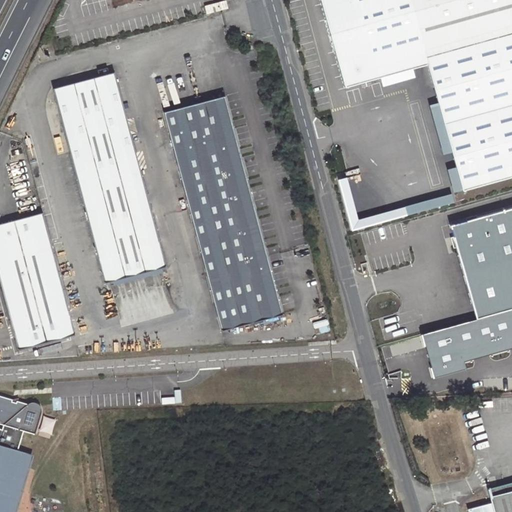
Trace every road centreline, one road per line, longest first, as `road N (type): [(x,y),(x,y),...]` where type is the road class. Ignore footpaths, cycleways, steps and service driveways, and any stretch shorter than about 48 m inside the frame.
road 1 (unclassified): [(412,511),(271,0)]
road 2 (unknown): [(221,343),(280,337),(305,314),(234,37)]
road 3 (unknown): [(50,96),(109,322),(130,346),(221,343)]
road 4 (unknown): [(155,56),(221,343)]
road 5 (unknown): [(50,96),(23,137),(0,214)]
